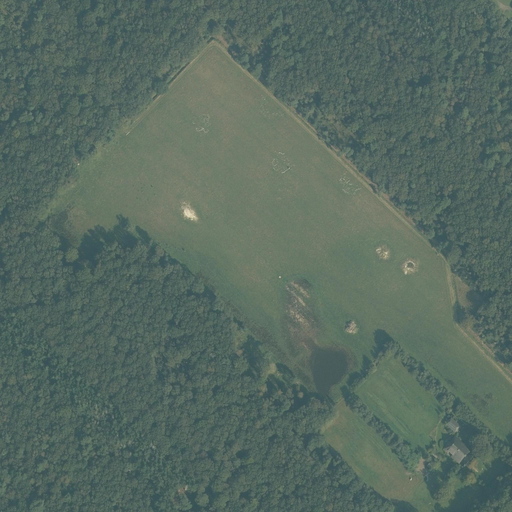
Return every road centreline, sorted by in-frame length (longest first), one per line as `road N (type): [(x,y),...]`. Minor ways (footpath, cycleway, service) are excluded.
road 1 (track): [(511,384),(457,328),(443,258),(216,45),(132,127),(111,116)]
road 2 (track): [(224,0),(111,116)]
road 3 (track): [(111,116),(0,8)]
